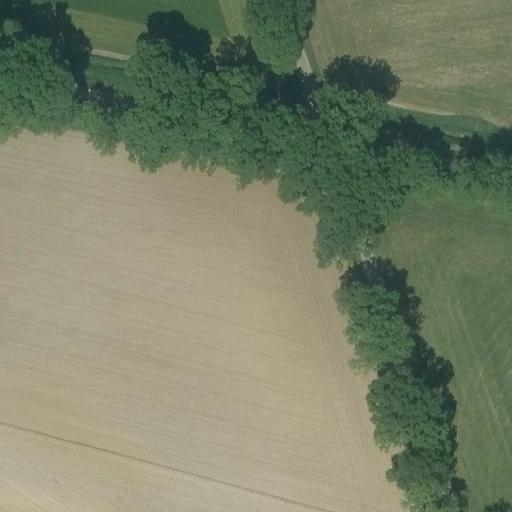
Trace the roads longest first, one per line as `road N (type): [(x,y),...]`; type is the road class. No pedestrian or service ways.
road 1 (unclassified): [(448,511),(278,0)]
road 2 (track): [(511,181),(0,78)]
